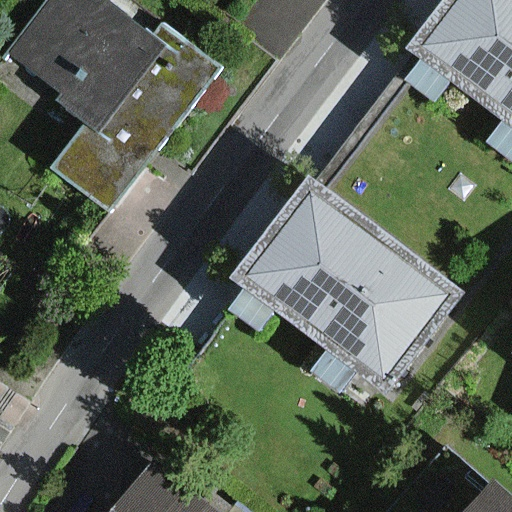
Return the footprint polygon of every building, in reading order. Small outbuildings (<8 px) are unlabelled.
[(137,41),(88,0),(61,0),(8,63),(128,165),(212,66),(157,19),(137,41)] [(511,0),(445,0),(411,44),(511,120),(511,0)] [(459,296),(305,182),(234,278),(388,391),(459,296)] [(207,511),(152,466),(114,511),(207,511)] [(511,511),(511,490),(496,476),(464,511),(511,511)]
